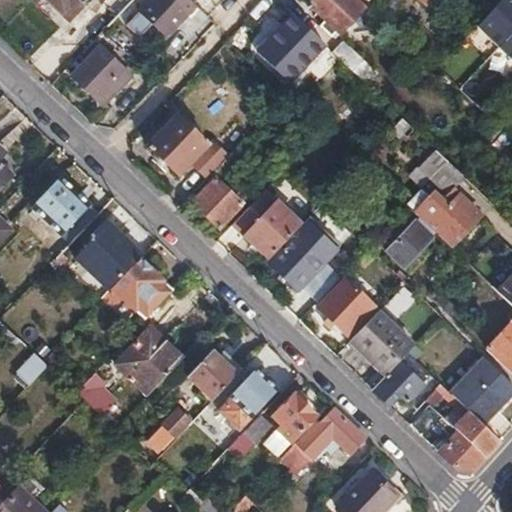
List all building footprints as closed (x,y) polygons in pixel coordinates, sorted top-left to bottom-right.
[(51,0),(70,18),(87,0),(51,0)] [(150,0),(127,24),(139,37),(154,22),(166,34),(185,15),(196,4),(194,2),(191,0),(150,0)] [(356,0),(315,0),(310,6),(326,21),(324,26),(335,36),(338,33),(339,34),(364,8),(356,0)] [(511,0),(505,0),(479,28),(501,48),(511,36),(511,0)] [(325,45),(295,17),(261,53),(291,81),(306,64),(325,45)] [(397,28),(386,19),(377,28),(388,38),(397,28)] [(511,36),(501,48),(511,59),(511,36)] [(344,41),(333,53),(368,86),(379,74),(344,41)] [(100,47),(73,76),(98,101),(111,87),(116,91),(130,77),(100,47)] [(111,87),(98,101),(103,106),(116,91),(111,87)] [(151,147),(182,176),(195,163),(209,177),(223,163),(227,158),(212,144),(210,146),(180,117),(151,147)] [(403,119),(393,130),(401,138),(412,127),(403,119)] [(507,133),(498,124),(481,143),(489,152),(507,133)] [(254,147),(246,139),(227,158),(223,163),(231,171),(254,147)] [(464,178),(436,151),(422,168),(447,193),(449,194),(464,178)] [(0,190),(13,177),(0,164),(0,190)] [(218,179),(196,202),(222,227),(251,196),(245,190),(242,194),(238,190),(234,194),(218,179)] [(72,245),(76,240),(99,216),(61,180),(33,208),(72,245)] [(265,191),(234,224),(272,258),(299,231),(303,226),(265,191)] [(429,198),(415,213),(421,219),(438,235),(450,247),(481,214),(461,196),(450,206),(445,200),(439,207),(429,198)] [(303,226),(299,231),(301,234),(273,264),(302,293),(305,290),(319,303),(341,280),(309,247),(324,230),(311,217),(303,226)] [(438,235),(421,219),(390,251),(411,272),(430,252),(426,248),(438,235)] [(0,221),(0,241),(10,231),(0,221)] [(74,262),(107,294),(113,288),(139,260),(142,257),(105,221),(86,241),(90,245),(74,262)] [(72,245),(63,254),(67,257),(81,243),(76,240),(72,245)] [(352,268),(359,274),(376,256),(370,250),(352,268)] [(139,260),(113,288),(145,319),(172,291),(139,260)] [(511,276),(498,292),(511,305),(511,276)] [(344,283),(320,309),(348,336),(372,310),(344,283)] [(405,284),(398,292),(407,300),(413,292),(405,284)] [(378,313),(351,342),(388,376),(404,359),(410,353),(415,348),(378,313)] [(511,327),(490,352),(511,373),(511,327)] [(117,365),(149,396),(183,360),(150,329),(117,365)] [(197,383),(214,400),(242,370),(227,356),(221,362),(212,353),(190,376),(191,377),(197,383)] [(410,353),(404,359),(421,375),(426,369),(410,353)] [(43,362),(36,355),(18,374),(30,386),(48,367),(43,362)] [(388,376),(375,390),(392,406),(398,400),(405,407),(408,404),(425,387),(428,382),(421,375),(404,359),(388,376)] [(511,393),(511,385),(485,359),(452,395),(469,411),(483,425),(511,393)] [(231,401),(221,411),(239,429),(276,390),(256,371),(229,399),(231,401)] [(75,393),(84,402),(90,407),(96,401),(89,393),(101,380),(95,373),(75,393)] [(197,383),(191,377),(186,384),(191,389),(197,383)] [(425,387),(408,404),(417,412),(433,395),(425,387)] [(294,397),(274,418),(281,425),(277,429),(291,443),(316,418),(294,397)] [(207,407),(191,425),(202,435),(218,418),(207,407)] [(179,411),(164,425),(175,436),(189,421),(179,411)] [(318,420),(273,466),(280,473),(287,465),(298,475),(315,457),(318,460),(327,451),(332,455),(341,445),(351,454),(365,440),(335,411),(323,424),(318,420)] [(453,429),(484,458),(499,442),(483,425),(469,411),(453,429)] [(238,438),(223,455),(233,465),(270,425),(260,416),(238,438)] [(452,439),(440,452),(457,469),(473,470),(484,458),(453,429),(443,419),(438,426),(452,439)] [(203,456),(213,465),(223,455),(238,438),(229,429),(203,456)] [(371,474),(339,509),(342,511),(378,511),(394,496),(371,474)] [(0,511),(41,511),(31,502),(41,491),(30,480),(20,491),(0,511)] [(229,511),(211,494),(197,509),(199,511),(229,511)] [(244,497),(229,511),(243,511),(251,504),(244,497)]
